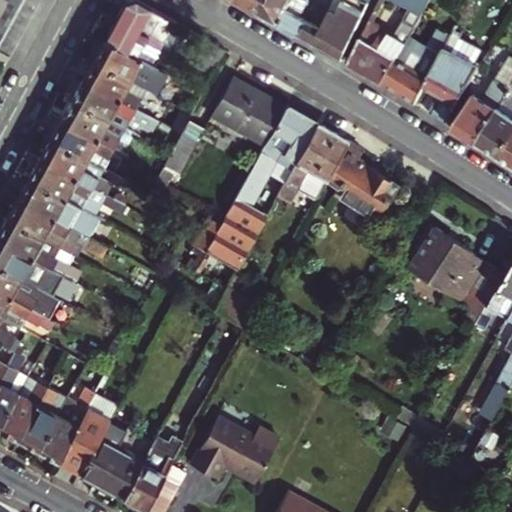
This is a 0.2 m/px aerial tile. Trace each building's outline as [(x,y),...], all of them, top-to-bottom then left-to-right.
[(18,0),(0,0),(0,5),(19,15),(25,3),(18,0)] [(172,19),(137,0),(129,0),(128,0),(106,40),(148,62),(172,19)] [(240,0),(316,43),(324,26),(301,13),(291,7),(294,0),(240,0)] [(301,13),(308,0),(294,0),(291,7),(301,13)] [(316,43),(345,59),(372,0),(336,0),(324,26),(316,43)] [(385,82),(412,39),(418,29),(429,7),(432,0),(403,0),(415,7),(409,19),(412,23),(402,34),(395,31),(404,22),(393,16),(378,43),(363,36),(351,63),(385,82)] [(460,23),(466,11),(446,0),(432,0),(429,7),(460,23)] [(0,5),(0,19),(12,27),(19,15),(0,5)] [(0,19),(0,35),(6,39),(12,27),(0,19)] [(448,122),(483,65),(456,50),(465,33),(457,28),(454,34),(427,85),(445,96),(444,98),(440,96),(431,111),(448,122)] [(434,50),(412,39),(385,82),(418,103),(427,85),(454,34),(445,29),(434,50)] [(168,73),(148,62),(106,40),(96,60),(142,85),(157,94),(168,73)] [(480,142),(511,90),(511,55),(489,90),(491,96),(489,100),(477,93),(456,127),(480,142)] [(142,85),(96,60),(85,79),(101,87),(100,92),(118,102),(119,99),(137,109),(141,99),(136,96),(142,85)] [(266,144),(287,106),(233,76),(212,115),(266,144)] [(159,120),(137,109),(119,99),(118,102),(100,92),(101,87),(85,79),(84,80),(74,99),(126,128),(131,120),(153,132),(159,120)] [(502,156),(511,139),(511,90),(480,142),(502,156)] [(63,119),(61,122),(78,131),(81,127),(98,137),(97,138),(115,148),(126,128),(74,99),(63,119)] [(231,284),(269,215),(253,206),(279,160),(294,169),(318,124),(288,105),(287,106),(266,144),(222,224),(208,250),(197,269),(209,276),(228,287),(230,285),(231,284)] [(191,120),(165,167),(180,174),(204,128),(191,120)] [(61,122),(52,139),(100,165),(105,156),(109,159),(115,148),(97,138),(98,137),(81,127),(78,131),(61,122)] [(318,124),(294,169),(276,200),(289,207),(297,192),(315,202),(328,178),(347,143),(318,124)] [(52,139),(43,156),(59,165),(58,170),(75,179),(76,177),(108,195),(112,185),(106,181),(111,171),(100,165),(52,139)] [(511,161),(511,139),(502,156),(511,161)] [(361,160),(365,153),(347,143),(328,178),(340,186),(337,192),(377,217),(397,184),(361,160)] [(115,148),(109,159),(116,162),(122,152),(115,148)] [(30,179),(96,214),(102,203),(123,215),(128,205),(108,195),(76,177),(75,179),(58,170),(59,165),(43,156),(30,179)] [(55,216),(95,238),(105,219),(96,214),(30,179),(18,200),(36,209),(38,205),(56,214),(55,216)] [(108,246),(95,238),(55,216),(56,214),(38,205),(36,209),(18,200),(9,217),(60,245),(66,248),(71,238),(103,256),(108,246)] [(33,256),(60,271),(76,280),(82,269),(66,261),(55,255),(60,245),(9,217),(0,233),(0,235),(16,245),(14,249),(32,257),(33,256)] [(208,250),(222,224),(210,217),(195,244),(208,250)] [(435,226),(409,268),(481,314),(504,273),(473,253),(475,251),(435,226)] [(0,264),(37,285),(43,274),(55,281),(60,271),(33,256),(32,257),(14,249),(16,245),(0,235),(0,264)] [(66,248),(60,245),(55,255),(66,261),(71,251),(66,248)] [(496,311),(508,318),(511,310),(511,258),(504,273),(481,314),(477,323),(486,329),(496,311)] [(0,286),(12,293),(11,296),(50,318),(61,298),(49,291),(37,285),(0,264),(0,286)] [(37,285),(49,291),(55,281),(43,274),(37,285)] [(219,306),(228,287),(209,276),(204,284),(211,288),(205,298),(219,306)] [(261,301),(231,284),(230,285),(228,287),(219,306),(226,310),(248,324),(261,301)] [(0,286),(0,314),(1,315),(5,307),(27,319),(49,332),(55,320),(50,318),(11,296),(12,293),(0,286)] [(23,328),(27,319),(5,307),(1,315),(23,328)] [(511,310),(508,318),(511,320),(511,340),(507,349),(511,351),(511,355),(487,401),(500,408),(511,386),(511,310)] [(0,314),(0,342),(16,351),(22,340),(0,327),(0,316),(1,315),(0,314)] [(47,341),(41,352),(61,362),(67,352),(47,341)] [(0,426),(32,369),(36,361),(16,351),(9,364),(0,380),(0,426)] [(0,380),(9,364),(0,358),(0,380)] [(0,426),(22,438),(31,422),(28,419),(38,401),(39,402),(56,372),(45,366),(41,374),(32,369),(0,426)] [(40,448),(68,397),(76,383),(56,372),(39,402),(38,401),(28,419),(31,422),(22,438),(40,448)] [(77,401),(68,397),(40,448),(60,459),(88,407),(96,392),(85,386),(77,401)] [(511,427),(511,386),(500,408),(495,418),(511,427)] [(420,428),(442,441),(458,411),(435,399),(420,428)] [(60,459),(81,471),(106,425),(110,419),(88,407),(60,459)] [(81,471),(125,495),(144,460),(121,447),(126,435),(106,425),(81,471)] [(210,429),(192,463),(216,476),(224,461),(258,479),(274,451),(252,439),(246,449),(210,429)] [(125,495),(148,508),(165,478),(185,441),(174,435),(169,445),(156,438),(144,460),(125,495)] [(502,478),(511,458),(511,443),(503,438),(494,454),(479,446),(472,459),(502,478)] [(454,453),(447,465),(470,477),(477,466),(454,453)] [(167,511),(181,487),(165,478),(148,508),(155,511),(167,511)] [(328,511),(294,493),(283,511),(328,511)]
